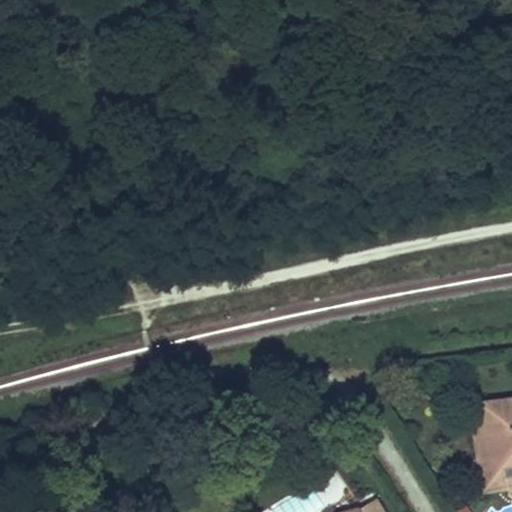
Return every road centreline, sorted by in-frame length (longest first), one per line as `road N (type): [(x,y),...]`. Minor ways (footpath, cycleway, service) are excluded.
road 1 (track): [(511,228),(141,304)]
road 2 (track): [(0,329),(141,304)]
